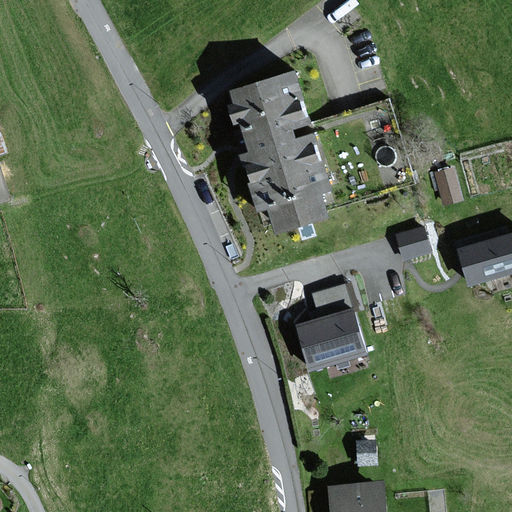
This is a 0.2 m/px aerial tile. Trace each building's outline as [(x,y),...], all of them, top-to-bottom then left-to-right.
[(311,122),(298,72),(237,88),(241,101),(235,103),(240,122),(248,120),(256,151),(248,153),(256,182),(254,182),(261,209),(274,205),(280,228),(331,215),(324,191),(333,188),(326,161),(324,162),(316,135),(300,139),(296,126),(311,122)] [(463,199),(454,168),(437,173),(446,203),(463,199)] [(431,250),(425,227),(400,234),(406,257),(431,250)] [(511,270),(511,234),(463,247),(473,281),(511,270)] [(368,353),(355,309),(302,324),(315,368),(368,353)] [(388,511),(386,482),(333,487),(335,511),(388,511)]
